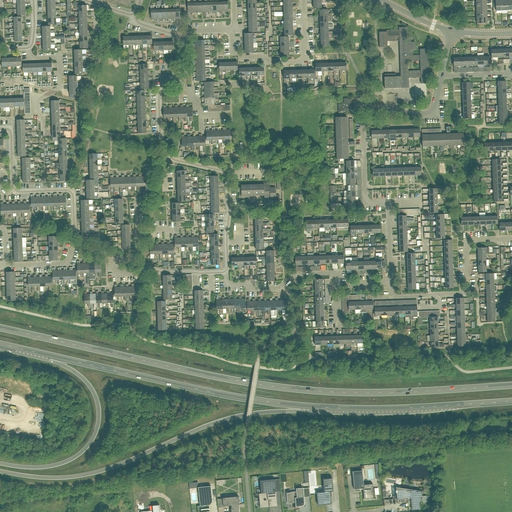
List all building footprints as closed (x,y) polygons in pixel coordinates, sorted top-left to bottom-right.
[(418,48),(419,82),(413,82),(413,91),(425,91),(424,82),(427,82),(426,47),(418,48)] [(383,88),(407,87),(406,75),(413,75),(413,69),(406,70),(406,60),(399,60),(399,75),(383,76),(383,88)] [(78,92),(78,89),(78,88),(70,89),(70,95),(73,95),(73,98),(81,99),(81,95),(82,95),(82,92),(78,92)] [(348,99),(344,99),(344,104),(338,105),(338,112),(345,112),(345,113),(349,112),(349,107),(350,107),(352,107),(352,99),(348,99)] [(346,117),(342,118),(335,118),(337,160),(347,159),(346,117)] [(188,137),(184,137),(184,135),(182,135),(182,137),(180,137),(180,140),(182,140),(182,147),(186,147),(186,151),(189,151),(189,147),(188,146),(188,137)] [(422,147),(423,147),(464,146),(464,139),(464,135),(422,136),(422,147)] [(270,188),(270,185),(276,185),(275,183),(261,183),(261,185),(241,186),(241,193),(238,193),(239,198),(248,198),(247,196),(264,196),(264,201),(279,201),(279,195),(276,195),(276,188),(270,188)] [(131,253),(130,243),(122,243),(118,243),(118,246),(122,246),(122,250),(125,250),(125,253),(131,253)] [(375,256),(376,261),(376,270),(382,269),(385,268),(385,261),(382,261),(382,257),(378,257),(378,256),(375,256)] [(354,490),(363,489),(364,495),(364,500),(376,499),(376,498),(375,498),(374,488),(373,489),(373,484),(368,485),(368,484),(367,484),(367,485),(364,485),(362,471),(352,472),(353,482),(354,490)] [(324,492),(317,493),(318,504),(330,503),(330,497),(332,497),(332,496),(331,492),(333,491),(332,478),(323,479),(324,492)] [(281,492),(280,479),(260,481),(261,489),(257,490),(258,495),(259,495),(260,508),(278,506),(276,492),(281,492)] [(197,506),(197,511),(209,511),(210,509),(209,505),(210,505),(213,502),(211,486),(198,487),(200,506),(197,506)] [(411,498),(412,510),(420,510),(422,495),(423,491),(407,489),(396,487),(396,490),(396,493),(397,493),(397,496),(393,496),(393,499),(385,500),(407,498),(411,498)] [(305,502),(303,488),(296,489),(296,492),(287,493),(288,499),(287,499),(288,502),(288,503),(293,503),(295,503),(296,507),(299,507),(299,506),(302,506),(303,506),(303,505),(304,505),(304,504),(304,503),(304,502),(305,502)] [(239,505),(239,497),(223,498),(223,499),(217,499),(218,508),(222,507),(231,506),(231,508),(231,511),(239,511),(239,508),(239,505)]
